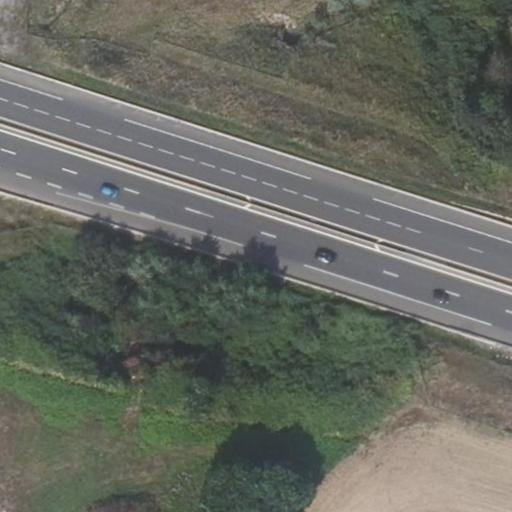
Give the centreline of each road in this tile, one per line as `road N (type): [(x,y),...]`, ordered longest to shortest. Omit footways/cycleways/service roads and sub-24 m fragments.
road 1 (motorway): [(511,260),(0,96)]
road 2 (motorway): [(0,149),(511,312)]
